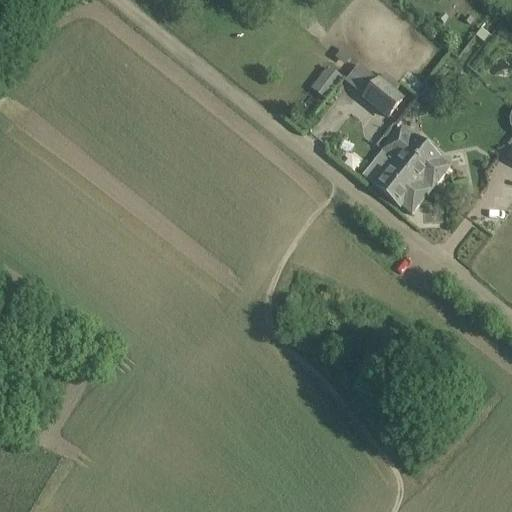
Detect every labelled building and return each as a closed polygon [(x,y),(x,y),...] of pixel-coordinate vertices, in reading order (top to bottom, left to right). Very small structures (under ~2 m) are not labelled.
[(491,38),(481,30),(471,42),(481,50),(491,38)] [(343,80),(328,67),(310,90),(326,102),(343,80)] [(377,80),(362,98),(389,119),(404,100),(395,93),(400,87),(385,75),(380,81),(377,79),(377,80)] [(428,88),(419,100),(428,108),(437,96),(428,88)] [(384,153),(396,163),(433,193),(452,169),(403,129),(384,153)] [(433,193),(396,163),(374,189),(401,211),(403,210),(413,218),(433,193)]
